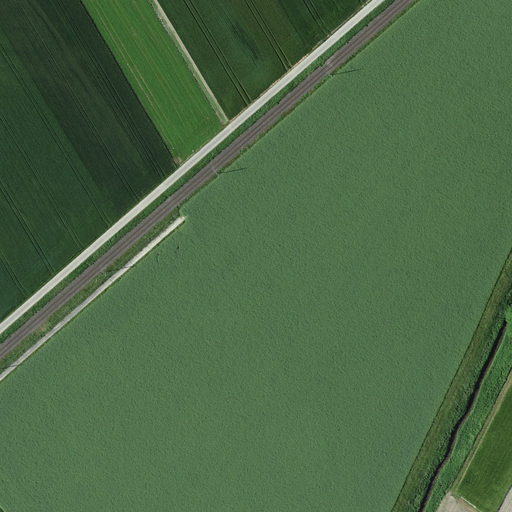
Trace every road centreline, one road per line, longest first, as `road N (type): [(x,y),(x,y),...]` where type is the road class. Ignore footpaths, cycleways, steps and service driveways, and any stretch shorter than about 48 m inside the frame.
road 1 (track): [(378,0),(0,329)]
road 2 (track): [(182,218),(0,377)]
